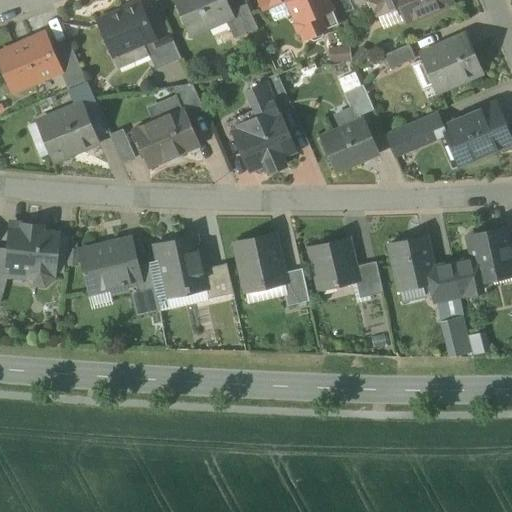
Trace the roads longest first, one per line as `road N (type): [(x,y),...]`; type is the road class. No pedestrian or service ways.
road 1 (residential): [(511,194),(300,205),(0,189)]
road 2 (tertiary): [(511,389),(328,389),(0,369)]
